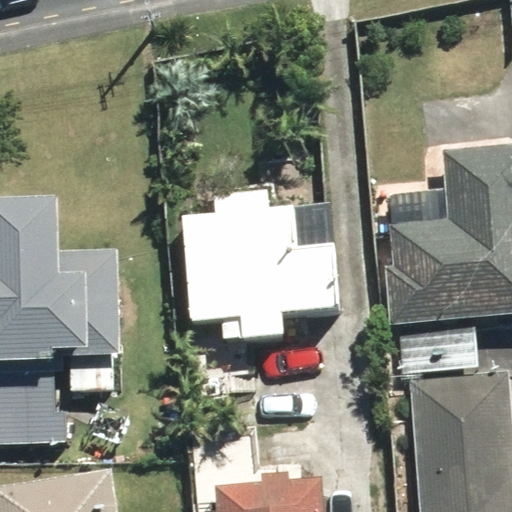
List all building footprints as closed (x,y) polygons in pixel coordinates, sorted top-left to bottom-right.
[(390,212),(397,323),(511,316),(511,143),(454,147),(458,208),(390,212)] [(224,216),(190,218),(195,325),(237,323),(238,340),(305,337),(304,308),(362,306),(357,200),(297,203),(297,189),(223,192),(224,216)] [(3,198),(3,248),(0,247),(0,368),(77,369),(77,393),(128,393),(129,248),(87,248),(87,199),(3,198)] [(511,511),(511,373),(428,377),(433,511),(511,511)] [(75,401),(0,397),(0,448),(73,452),(75,401)] [(274,483),(228,485),(229,511),(346,511),(345,482),(308,484),(307,471),(273,472),(274,483)] [(131,511),(126,473),(7,489),(10,511),(131,511)]
